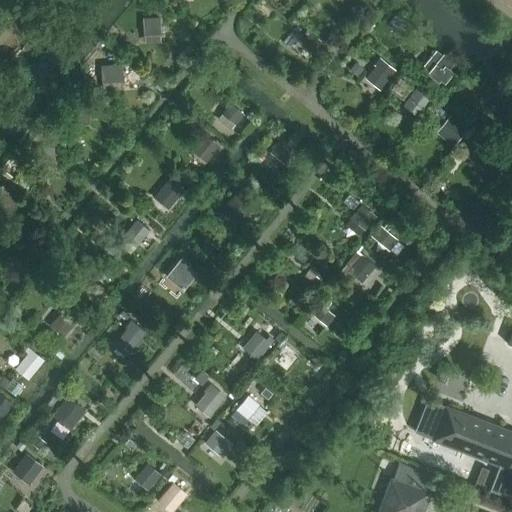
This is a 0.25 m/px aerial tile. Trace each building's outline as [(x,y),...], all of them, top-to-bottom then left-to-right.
[(161,36),(160,18),(142,19),(143,37),(161,36)] [(307,38),(301,45),(315,56),(324,44),(307,31),(304,36),(307,38)] [(432,55),(425,64),(431,69),(429,71),(438,78),(440,76),(444,79),(451,70),(447,67),(451,62),(442,54),(438,60),(432,55)] [(379,91),(395,71),(379,58),(373,65),(375,67),(365,79),(379,91)] [(123,82),(122,65),(100,66),(101,83),(123,82)] [(431,100),(417,89),(409,99),(423,110),(431,100)] [(244,115),(231,105),(223,114),(236,124),(244,115)] [(89,124),(88,107),(70,107),(71,125),(89,124)] [(468,129),(452,118),(444,128),(460,140),(468,129)] [(219,145),(204,134),(196,144),(211,156),(219,145)] [(483,168),(496,151),(482,141),(469,158),(483,168)] [(293,153),(280,142),(271,152),(284,163),(293,153)] [(56,173),(54,147),(36,148),(38,174),(56,173)] [(183,188),(170,178),(163,187),(175,198),(183,188)] [(237,192),(227,206),(245,219),(255,206),(237,192)] [(0,212),(17,212),(16,194),(0,195),(0,212)] [(363,205),(360,209),(352,219),(365,230),(376,216),(363,205)] [(148,231),(135,220),(128,229),(141,240),(148,231)] [(377,239),(389,249),(397,240),(385,230),(377,239)] [(374,268),(361,257),(347,273),(361,284),(374,268)] [(182,288),(196,270),(183,260),(169,277),(182,288)] [(330,271),(317,261),(309,271),(322,281),(330,271)] [(115,275),(100,263),(91,274),(106,286),(115,275)] [(335,317),(320,306),(312,316),(326,327),(335,317)] [(62,338),(77,320),(63,309),(49,327),(62,338)] [(131,352),(145,333),(131,322),(117,341),(131,352)] [(259,358),(273,341),(268,337),(265,340),(257,333),(246,347),(259,358)] [(287,372),(299,358),(286,347),(274,361),(287,372)] [(30,380),(44,362),(29,351),(15,369),(30,380)] [(209,418),(225,398),(209,385),(203,393),(205,394),(195,406),(209,418)] [(0,415),(10,403),(0,395),(0,415)] [(258,406),(247,397),(236,411),(247,420),(258,406)] [(70,429),(84,412),(67,399),(53,416),(70,429)] [(428,410),(422,426),(437,431),(434,440),(501,466),(491,491),(509,498),(511,490),(511,432),(446,407),(443,416),(428,410)] [(232,445),(215,432),(205,445),(221,458),(232,445)] [(27,454),(12,473),(28,486),(43,467),(27,454)] [(148,491),(161,476),(147,465),(134,480),(148,491)] [(396,467),(379,511),(422,511),(434,480),(396,467)] [(169,511),(172,511),(186,495),(172,484),(157,502),(169,511)] [(274,500),(265,511),(285,511),(286,511),(283,510),(285,508),(274,500)]
